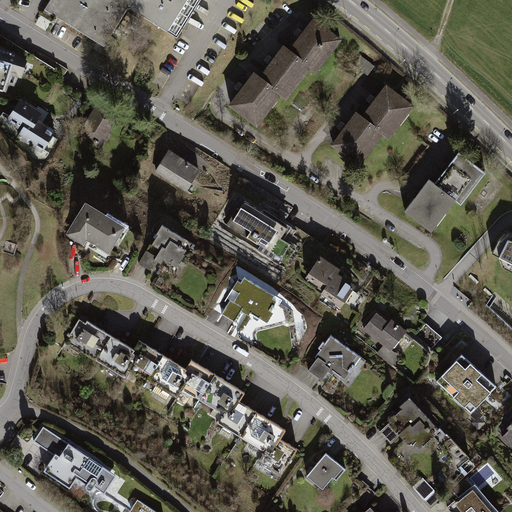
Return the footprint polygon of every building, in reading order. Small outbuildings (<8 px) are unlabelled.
[(49,0),(45,8),(105,47),(129,10),(175,40),(201,0),(49,0)] [(342,41),(315,20),(291,50),(284,44),(260,74),(254,70),(229,101),(259,124),(282,95),(287,99),(311,70),(316,74),(342,41)] [(0,52),(0,90),(10,95),(23,62),(0,52)] [(358,115),(331,149),(358,169),(381,141),(386,145),(413,112),(386,91),(363,119),(358,115)] [(18,137),(42,150),(54,129),(39,121),(44,113),(20,100),(8,121),(22,129),(18,137)] [(118,124),(96,109),(80,132),(101,147),(118,124)] [(203,171),(171,151),(157,173),(189,193),(203,171)] [(431,180),(403,215),(431,237),(455,206),(461,211),(486,179),(459,157),(437,185),(431,180)] [(243,192),(223,220),(272,254),(292,226),(243,192)] [(87,203),(67,235),(86,247),(89,241),(110,255),(127,229),(87,203)] [(147,249),(140,260),(152,267),(156,261),(160,264),(162,260),(174,267),(188,243),(162,227),(152,245),(159,249),(156,254),(147,249)] [(511,240),(509,239),(499,258),(511,264),(511,240)] [(321,260),(307,281),(323,292),(321,296),(341,311),(355,291),(338,279),(341,274),(321,260)] [(232,301),(223,315),(234,322),(240,312),(249,318),(252,314),(266,322),(280,299),(242,275),(228,298),(232,301)] [(376,315),(363,331),(391,355),(408,336),(391,322),(389,326),(376,315)] [(81,316),(65,341),(124,378),(130,368),(173,394),(178,387),(224,416),(216,429),(281,470),(295,448),(281,439),(285,431),(238,401),(243,393),(190,360),(184,369),(138,339),(133,348),(81,316)] [(360,365),(331,343),(307,374),(322,385),(330,375),(344,385),(360,365)] [(459,354),(434,380),(469,411),(493,385),(459,354)] [(411,406),(389,426),(413,452),(435,431),(411,406)] [(113,477),(40,425),(29,440),(49,455),(37,470),(65,490),(74,478),(99,496),(113,477)] [(511,429),(502,440),(511,449),(511,455),(511,457),(511,458),(511,429)] [(325,454),(305,478),(325,494),(345,470),(325,454)] [(491,511),(475,491),(451,509),(453,511),(491,511)] [(151,511),(135,500),(127,511),(126,511),(151,511)]
